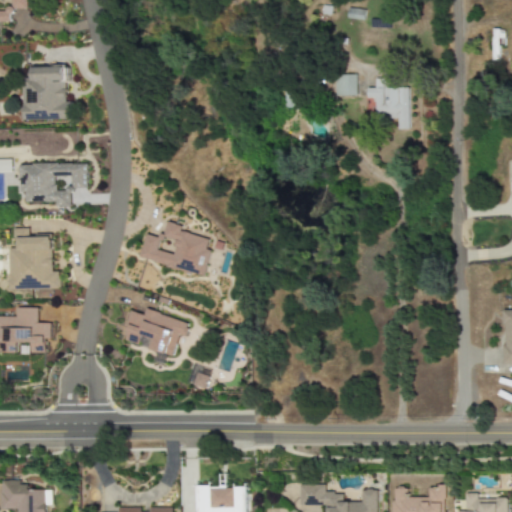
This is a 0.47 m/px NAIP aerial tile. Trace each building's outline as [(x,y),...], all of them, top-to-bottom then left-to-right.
[(26,0),(0,0),(0,22),(10,23),(10,10),(27,10),(26,0)] [(364,20),(365,10),(347,9),(346,19),(364,20)] [(32,67),(32,78),(22,79),(22,121),(70,120),(70,102),(65,102),(64,67),(32,67)] [(335,96),(356,96),(356,75),(334,76),(335,96)] [(409,87),(391,87),(391,79),(375,79),(375,88),(367,88),(367,99),(375,99),(375,119),(398,119),(397,130),(408,130),(409,87)] [(0,159),(0,172),(8,172),(8,160),(0,159)] [(87,164),(19,165),(19,193),(25,193),(25,203),(55,203),(55,207),(70,207),(70,192),(56,192),(56,177),(72,177),(72,189),(87,188),(87,164)] [(145,234),(139,260),(203,276),(210,250),(206,249),(208,239),(180,231),(181,226),(165,222),(161,238),(145,234)] [(9,290),(59,290),(59,272),(52,272),(52,237),(28,238),(28,229),(13,229),(14,239),(18,239),(18,248),(9,249),(9,290)] [(0,353),(44,354),(45,339),(49,339),(50,323),(36,323),(37,308),(15,307),(15,317),(0,316),(0,353)] [(172,355),(178,335),(184,337),(188,323),(145,310),(143,315),(130,311),(125,326),(128,327),(124,341),(172,355)] [(502,365),(511,365),(511,310),(503,310),(502,365)] [(205,388),(208,376),(196,373),(193,385),(205,388)] [(45,511),(45,490),(28,490),(28,481),(1,481),(1,509),(15,509),(15,511),(45,511)] [(376,511),(376,490),(360,490),(360,502),(342,502),(342,493),(324,493),(324,485),(298,485),(298,506),(327,506),(327,511),(376,511)] [(444,511),(444,486),(427,486),(427,497),(407,497),(407,489),(391,489),(391,511),(444,511)] [(244,511),(244,487),(194,488),(194,511),(244,511)] [(506,511),(506,498),(476,498),(476,493),(464,493),(464,511),(456,511),(506,511)]
